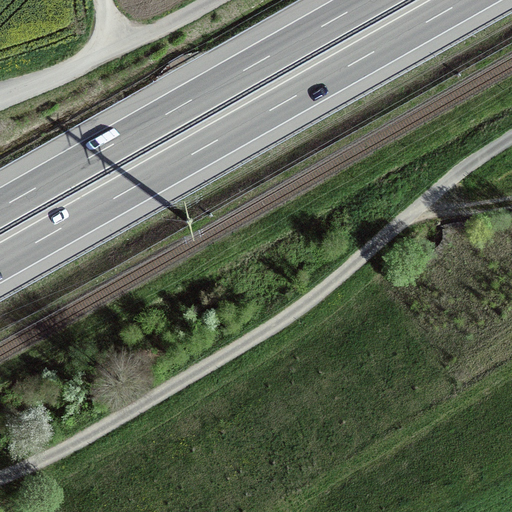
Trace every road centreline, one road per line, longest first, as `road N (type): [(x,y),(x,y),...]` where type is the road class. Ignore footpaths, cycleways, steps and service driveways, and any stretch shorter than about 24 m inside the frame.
road 1 (motorway): [(0,263),(466,0)]
road 2 (track): [(511,136),(284,317),(81,435)]
road 3 (motorway): [(367,0),(0,206)]
road 4 (unclassified): [(192,0),(44,80)]
